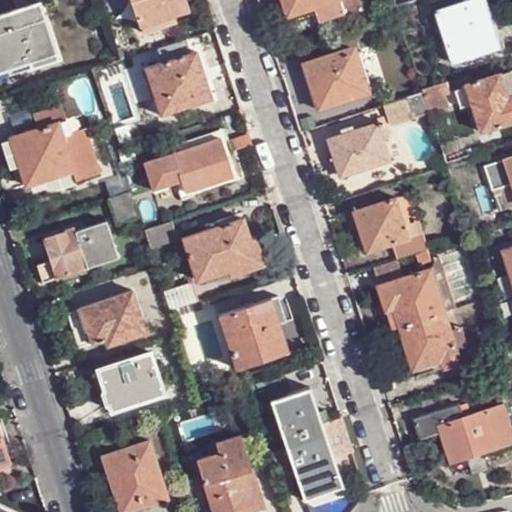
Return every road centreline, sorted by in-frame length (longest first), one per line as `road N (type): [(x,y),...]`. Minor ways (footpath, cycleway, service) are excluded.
road 1 (residential): [(397,511),(232,0)]
road 2 (residential): [(0,291),(68,511)]
